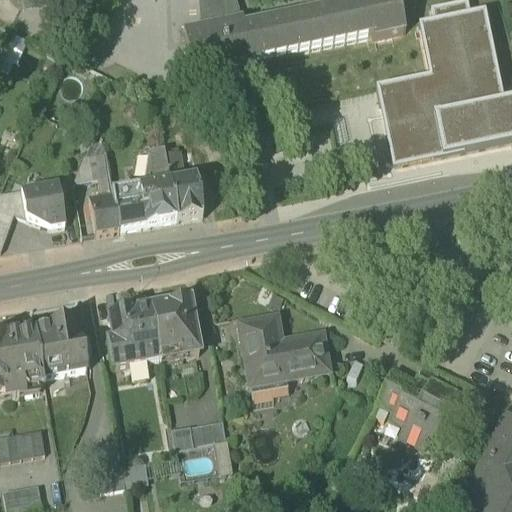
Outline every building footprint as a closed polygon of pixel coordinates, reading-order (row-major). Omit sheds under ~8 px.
[(183,39),(191,78),(243,67),(371,40),(372,44),(405,37),(397,1),(243,33),(242,27),(223,31),(215,0),(199,0),(202,35),(183,39)] [(232,0),(215,0),(223,31),(242,27),(232,0)] [(375,93),(392,175),(511,150),(511,106),(503,109),(484,17),(469,20),(466,7),(430,15),(433,28),(417,31),(428,83),(375,93)] [(30,44),(8,33),(0,50),(0,64),(16,72),(30,44)] [(148,158),(153,182),(154,192),(169,189),(164,160),(165,160),(164,155),(151,157),(148,158)] [(164,160),(169,189),(185,187),(184,180),(181,180),(177,158),(165,160),(164,160)] [(74,190),(96,183),(96,181),(107,177),(105,162),(84,165),(74,190)] [(97,186),(100,205),(111,203),(111,199),(108,184),(107,177),(96,181),(96,183),(97,186)] [(147,193),(154,192),(153,182),(148,182),(146,186),(147,193)] [(185,187),(169,189),(154,192),(147,193),(111,199),(111,203),(112,203),(118,238),(176,228),(203,223),(196,185),(185,187)] [(25,227),(49,236),(65,233),(57,192),(20,198),(25,227)] [(9,200),(13,222),(25,227),(20,198),(9,200)] [(0,217),(13,222),(9,200),(0,201),(0,217)] [(112,203),(111,203),(100,205),(89,207),(95,242),(118,238),(112,203)] [(0,253),(1,254),(13,222),(0,217),(0,253)] [(151,314),(149,315),(157,360),(158,362),(179,358),(180,363),(198,359),(189,307),(160,313),(157,311),(152,312),(151,314)] [(143,363),(157,360),(149,315),(118,321),(116,319),(110,320),(107,325),(108,330),(110,332),(113,347),(108,348),(112,374),(130,371),(131,381),(145,379),(144,369),(143,363)] [(52,333),(33,336),(42,383),(86,375),(83,361),(89,360),(87,345),(80,346),(78,346),(75,329),(70,330),(70,328),(65,324),(54,327),(52,331),(52,333)] [(238,331),(249,393),(270,390),(269,383),(284,381),(306,377),(307,383),(328,379),(321,341),(294,346),(295,351),(281,354),(280,349),(276,324),(243,330),(238,331)] [(0,399),(44,391),(42,383),(33,336),(5,341),(0,342),(0,399)] [(158,362),(158,366),(158,367),(180,363),(179,358),(158,362)] [(143,363),(144,369),(158,366),(158,362),(157,360),(143,363)] [(284,381),(285,387),(307,383),(306,377),(284,381)] [(397,416),(399,417),(409,398),(413,389),(394,380),(380,407),(397,416)] [(285,387),(284,381),(269,383),(270,390),(249,393),(252,414),(273,410),(271,404),(287,401),(285,387)] [(416,447),(421,449),(425,440),(429,443),(438,425),(445,429),(445,430),(447,430),(461,402),(433,388),(432,390),(436,393),(431,403),(426,401),(424,406),(409,398),(399,417),(397,416),(393,425),(407,432),(402,440),(407,442),(416,447)] [(436,393),(432,390),(426,401),(431,403),(436,393)] [(511,511),(511,420),(504,417),(455,511),(511,511)] [(189,432),(193,453),(225,448),(222,427),(189,432)] [(174,456),(193,453),(189,432),(171,435),(174,456)] [(0,443),(0,467),(44,460),(40,436),(0,443)] [(91,451),(96,475),(120,471),(115,446),(91,451)] [(214,450),(219,482),(232,479),(226,448),(214,450)] [(145,469),(120,473),(123,488),(147,484),(145,469)] [(96,475),(100,498),(124,494),(123,488),(120,473),(120,471),(96,475)] [(416,497),(432,502),(437,486),(422,481),(416,497)] [(2,498),(4,511),(41,511),(38,491),(2,498)]
